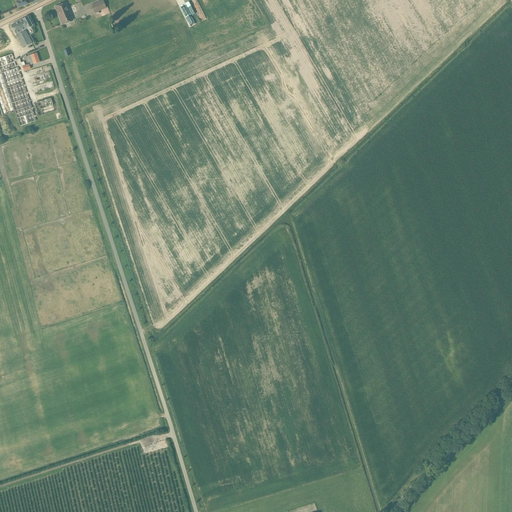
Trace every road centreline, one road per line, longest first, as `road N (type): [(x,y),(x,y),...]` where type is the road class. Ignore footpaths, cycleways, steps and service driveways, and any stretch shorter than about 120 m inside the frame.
road 1 (unclassified): [(193,511),(36,6)]
road 2 (unclassified): [(395,511),(511,378)]
